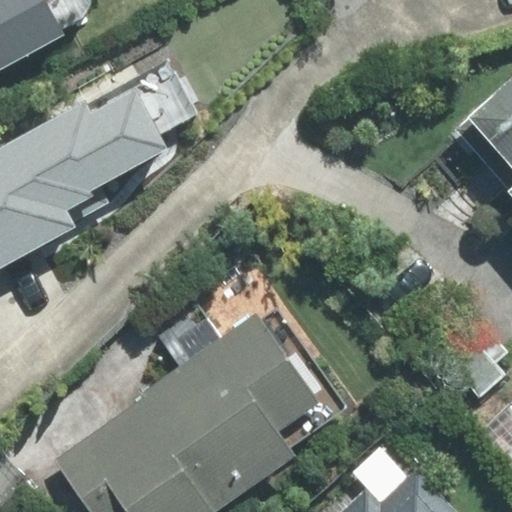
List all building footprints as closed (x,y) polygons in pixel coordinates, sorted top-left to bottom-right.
[(0,0),(0,70),(5,68),(53,43),(30,0),(0,0)] [(511,70),(450,121),(499,182),(483,195),(511,230),(511,70)] [(0,266),(64,237),(51,211),(150,164),(117,94),(0,148),(0,266)] [(279,459),(264,437),(304,410),(242,319),(46,453),(86,511),(203,511),(279,459)] [(423,511),(417,504),(401,482),(372,505),(361,490),(333,511),(423,511)]
